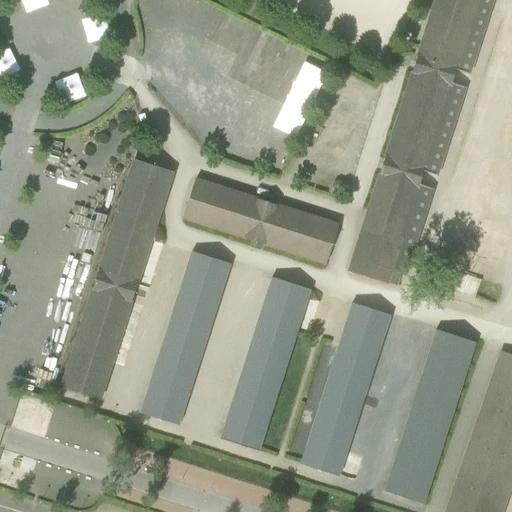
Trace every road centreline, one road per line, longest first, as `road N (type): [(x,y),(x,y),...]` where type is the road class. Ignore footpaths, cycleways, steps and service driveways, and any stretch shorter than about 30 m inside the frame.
road 1 (unknown): [(0,108),(46,124),(105,102),(128,44),(116,0)]
road 2 (unknown): [(437,511),(494,335)]
